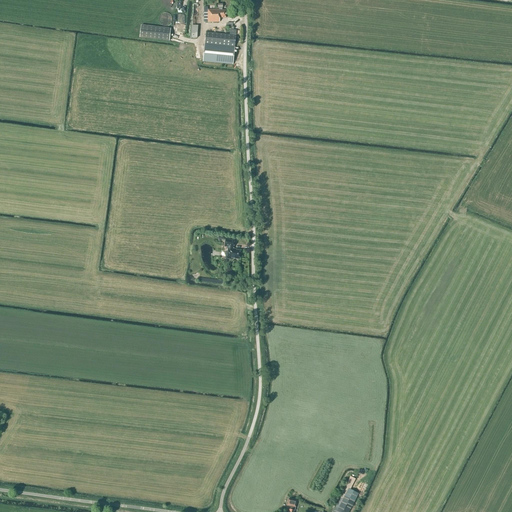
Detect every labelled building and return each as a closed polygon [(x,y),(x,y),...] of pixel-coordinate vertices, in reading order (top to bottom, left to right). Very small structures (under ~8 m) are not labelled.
[(226,10),(222,10),(222,8),(222,4),(217,4),(217,8),(219,8),(219,10),(208,10),(208,7),(204,7),(204,22),(220,22),(220,18),(226,18),(226,10)] [(140,38),(169,41),(171,28),(141,25),(140,38)] [(230,29),(230,34),(206,32),(205,44),(207,45),(235,47),(236,30),(230,29)] [(233,65),(235,47),(207,45),(205,44),(203,62),(233,65)] [(239,259),(240,251),(236,251),(236,250),(234,249),(233,250),(232,250),(233,248),(234,241),(226,240),(225,247),(228,247),(228,252),(227,252),(226,259),(232,259),(233,258),(239,259)] [(353,511),(368,485),(350,477),(340,497),(341,498),(336,507),(333,511),(353,511)] [(295,511),(296,504),(297,501),(288,499),(287,506),(290,507),(289,510),(288,511),(293,511),(294,511),(295,511)]
